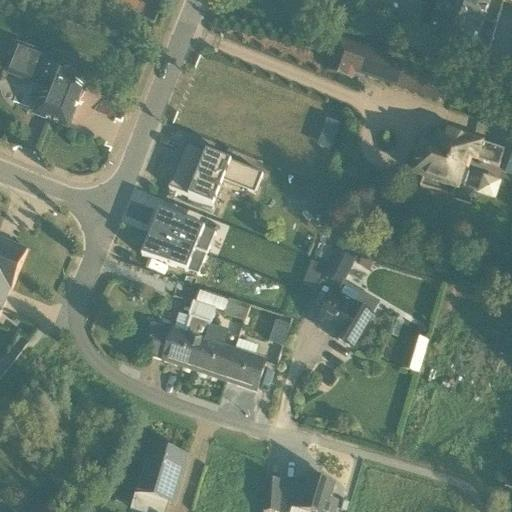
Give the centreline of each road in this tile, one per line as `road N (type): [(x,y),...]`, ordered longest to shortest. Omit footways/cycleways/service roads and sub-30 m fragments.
road 1 (residential): [(108,211),(73,307),(84,351),(115,376),(211,421),(317,440)]
road 2 (residential): [(195,0),(108,211)]
